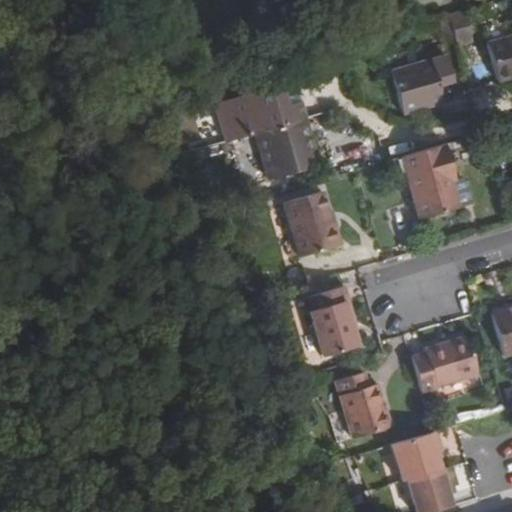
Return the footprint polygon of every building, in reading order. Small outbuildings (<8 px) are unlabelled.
[(462,10),(446,15),(454,42),(470,37),(462,10)] [(511,36),(485,45),(496,81),(511,76),(511,36)] [(451,82),(444,57),(389,73),(401,115),(441,103),(436,87),(451,82)] [(289,82),(278,86),(285,107),(299,103),(294,86),(289,82)] [(241,97),(253,135),(304,120),(299,103),(285,107),(278,86),(241,97)] [(253,135),(241,97),(213,105),(224,144),(253,135)] [(304,120),(253,135),(266,181),(318,165),(304,120)] [(452,181),(442,145),(400,158),(402,168),(417,219),(455,209),(448,182),(452,181)] [(400,158),(390,161),(393,171),(402,168),(400,158)] [(457,180),(448,182),(455,209),(469,205),(463,183),(457,180)] [(296,258),(336,246),(326,211),(321,193),(280,205),(296,258)] [(326,211),(336,246),(342,245),(332,209),(326,211)] [(343,303),(348,301),(344,288),(305,298),(309,312),(307,313),(320,358),(356,347),(351,331),(351,330),(343,303)] [(356,329),(348,301),(343,303),(351,330),(356,329)] [(501,355),(511,352),(511,308),(489,315),(501,355)] [(424,356),(410,360),(419,391),(433,386),(434,388),(476,375),(465,337),(422,350),(424,356)] [(349,441),(389,429),(376,385),(367,388),(363,374),(332,383),(349,441)] [(441,446),(436,431),(390,445),(401,481),(440,469),(434,449),(441,446)] [(453,482),(448,466),(440,469),(402,481),(410,511),(429,511),(451,506),(445,484),(453,482)]
